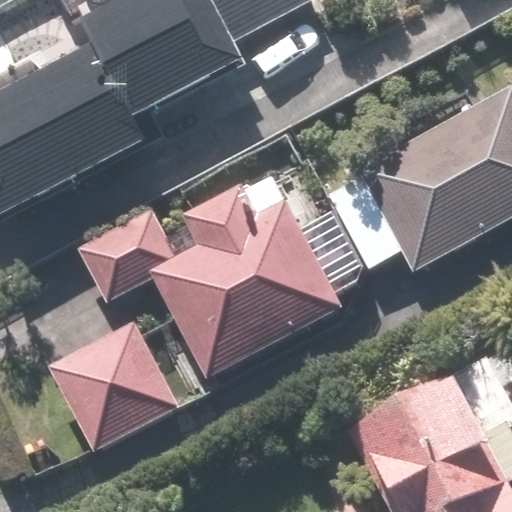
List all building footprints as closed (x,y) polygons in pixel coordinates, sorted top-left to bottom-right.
[(89,66),(0,109),(0,234),(148,162),(134,134),(243,80),(231,54),(317,12),(311,0),(143,0),(73,34),(89,66)] [(400,261),(410,280),(511,228),(511,104),(325,199),(365,279),(400,261)] [(150,291),(209,393),(343,316),(282,208),(257,222),(242,196),(164,240),(151,217),(72,262),(104,317),(150,291)] [(138,335),(51,379),(92,459),(179,415),(138,335)] [(511,511),(511,499),(508,491),(511,488),(511,413),(484,361),(346,433),(387,511),(511,511)]
